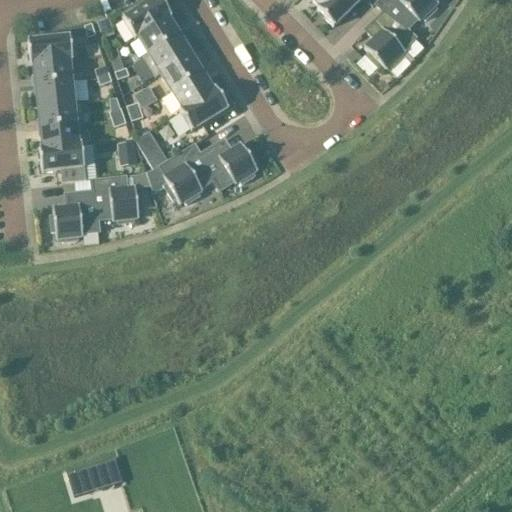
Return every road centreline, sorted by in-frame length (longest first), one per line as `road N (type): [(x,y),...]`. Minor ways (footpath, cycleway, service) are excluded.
road 1 (residential): [(260,0),(339,87),(339,120),(312,140),(292,140),(274,128),(194,0)]
road 2 (residential): [(0,124),(15,251)]
